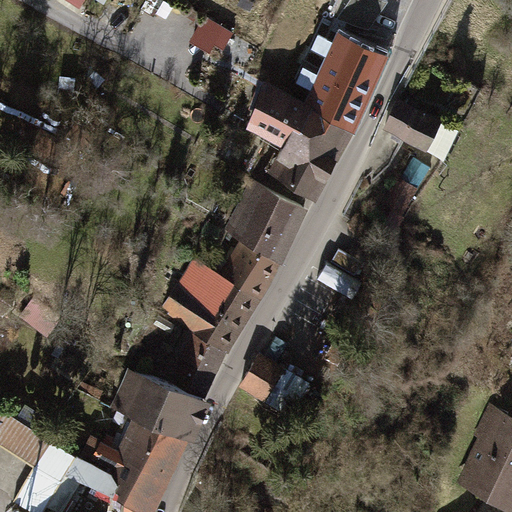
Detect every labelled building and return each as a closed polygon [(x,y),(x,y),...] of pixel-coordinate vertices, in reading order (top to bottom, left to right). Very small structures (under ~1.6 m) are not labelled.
[(334,0),(326,18),(359,33),(374,0),(334,0)] [(195,38),(225,52),(236,29),(206,14),(195,38)] [(359,54),(336,42),(330,53),(312,44),(301,67),(316,75),(304,98),(332,114),(348,78),(359,54)] [(250,169),(242,183),(279,205),(315,143),(332,114),(304,98),(266,75),(246,108),(280,128),(263,157),(289,172),(280,187),(250,169)] [(426,151),(443,121),(401,97),(393,112),(384,128),(426,151)] [(258,239),(279,205),(242,183),(225,220),(243,228),(227,262),(209,253),(196,283),(172,272),(168,281),(157,306),(180,316),(175,328),(166,348),(180,354),(169,379),(121,358),(105,392),(138,408),(121,445),(94,432),(87,447),(115,460),(111,476),(125,505),(151,445),(164,416),(172,398),(179,382),(194,355),(206,333),(219,308),(235,278),(247,257),(258,239)] [(286,370),(260,355),(252,370),(245,381),(271,396),(286,370)] [(44,511),(80,455),(1,406),(0,407),(0,437),(38,462),(14,500),(33,511),(44,511)] [(511,416),(508,415),(471,491),(511,511),(511,416)] [(275,511),(275,496),(218,495),(217,511),(275,511)]
